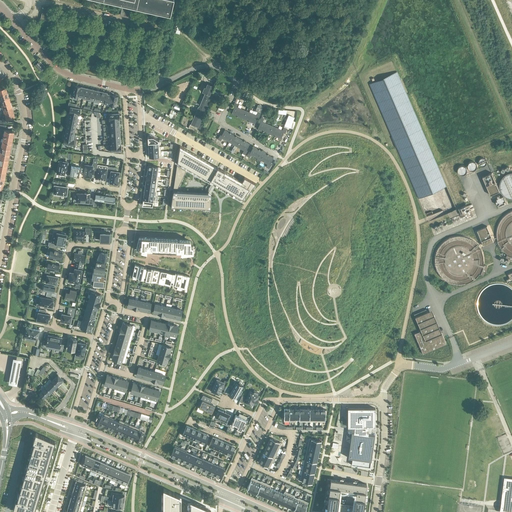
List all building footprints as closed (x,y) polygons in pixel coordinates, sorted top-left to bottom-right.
[(132,7),(140,8),(170,15),(173,0),(103,0),(122,4),(120,15),(130,17),(132,7)] [(40,61),(36,65),(42,72),(46,68),(40,61)] [(206,71),(199,72),(199,78),(204,77),(213,81),(213,80),(215,80),(217,76),(212,75),(212,74),(206,71)] [(398,72),(370,84),(418,195),(446,183),(398,72)] [(203,91),(203,92),(206,93),(209,94),(209,96),(210,97),(211,97),(219,101),(221,97),(210,92),(213,86),(207,84),(206,88),(205,88),(203,91)] [(75,85),(72,96),(78,97),(81,86),(75,85)] [(83,98),(83,99),(88,100),(91,89),(86,88),(83,99),(83,98)] [(192,124),(191,124),(195,125),(200,128),(200,127),(204,117),(202,116),(205,110),(206,110),(207,108),(206,108),(210,97),(209,96),(209,94),(206,93),(204,96),(200,106),(200,107),(199,107),(192,124)] [(112,95),(110,105),(115,106),(116,103),(117,103),(118,99),(117,99),(118,96),(112,95)] [(234,107),(232,113),(237,116),(237,117),(238,116),(243,118),(246,111),(236,107),(237,104),(240,98),(241,99),(242,97),(238,95),(235,103),(233,107),(234,107)] [(0,109),(0,110),(12,107),(10,102),(0,105),(0,109)] [(246,111),(243,118),(249,121),(248,121),(249,121),(255,123),(257,117),(259,118),(260,114),(262,111),(263,108),(263,106),(258,104),(258,105),(256,108),(255,111),(258,112),(256,115),(246,111)] [(1,111),(3,115),(13,112),(12,107),(0,110),(1,111)] [(15,116),(13,112),(3,115),(5,115),(5,117),(2,118),(2,120),(0,120),(0,122),(4,123),(5,121),(12,118),(12,117),(15,116)] [(289,115),(285,125),(290,127),(294,117),(289,115)] [(261,122),(258,128),(263,131),(264,132),(264,131),(269,133),(273,126),(262,122),(264,119),(261,118),(259,122),(261,122)] [(12,143),(13,137),(14,131),(7,130),(5,130),(6,125),(0,124),(0,128),(4,129),(1,141),(12,143)] [(273,126),(269,133),(275,136),(275,137),(276,136),(281,138),(284,132),(285,133),(287,129),(287,128),(284,127),(283,130),(273,126)] [(220,135),(218,139),(220,140),(222,137),(229,141),(233,134),(230,133),(231,133),(230,132),(230,133),(225,130),(221,136),(220,135)] [(233,134),(229,141),(237,146),(241,139),(236,136),(236,135),(235,136),(233,134)] [(64,137),(63,143),(69,144),(68,145),(72,146),(72,145),(75,146),(76,140),(75,139),(75,140),(64,137)] [(241,139),(237,146),(244,150),(243,153),(245,154),(247,150),(246,150),(249,144),(244,141),(245,140),(244,140),(244,141),(241,139)] [(1,141),(0,147),(0,152),(9,154),(11,148),(12,143),(1,141)] [(180,147),(178,162),(196,172),(215,183),(216,183),(230,191),(244,199),(255,183),(244,177),(242,181),(224,171),(224,170),(223,171),(221,169),(220,168),(220,169),(218,168),(218,167),(217,167),(184,148),(180,145),(180,147)] [(249,151),(247,155),(249,157),(251,154),(258,158),(257,159),(259,160),(264,151),(262,150),(263,150),(262,150),(262,151),(259,150),(260,149),(259,149),(254,147),(250,152),(249,151)] [(264,151),(259,160),(261,161),(261,160),(268,164),(266,166),(269,168),(271,164),(270,163),(273,158),(268,155),(268,154),(267,154),(265,153),(266,152),(265,152),(264,151)] [(0,164),(7,165),(8,160),(9,154),(0,152),(0,164)] [(59,161),(57,173),(60,173),(60,175),(64,176),(65,169),(66,169),(67,162),(59,161)] [(86,165),(84,176),(85,176),(85,177),(88,177),(88,176),(91,177),(91,174),(91,173),(93,173),(93,170),(96,170),(96,165),(93,164),(92,166),(90,165),(86,165)] [(97,168),(96,179),(102,180),(106,180),(106,176),(107,169),(108,166),(98,165),(97,168)] [(174,184),(173,189),(177,189),(178,189),(186,172),(186,171),(186,170),(185,170),(177,165),(176,169),(176,171),(175,177),(175,178),(174,183),(174,184)] [(71,166),(70,175),(79,176),(80,167),(71,166)] [(109,166),(108,173),(111,173),(110,183),(110,184),(114,184),(114,183),(118,184),(118,183),(118,179),(119,176),(119,172),(113,171),(114,167),(109,166)] [(487,185),(486,185),(491,195),(500,191),(492,173),(488,174),(489,175),(489,174),(493,183),(487,185)] [(54,181),(53,185),(55,185),(54,193),(61,194),(61,196),(65,196),(65,194),(66,194),(67,187),(66,187),(64,186),(64,183),(54,181)] [(173,193),(171,206),(191,207),(211,208),(211,195),(211,194),(211,193),(174,191),(173,191),(173,193)] [(77,193),(77,201),(81,201),(81,202),(86,202),(86,201),(88,201),(88,203),(92,204),(92,198),(89,198),(89,193),(85,193),(85,194),(77,193)] [(96,194),(95,200),(114,203),(115,201),(115,200),(115,197),(112,196),(112,194),(106,193),(106,195),(96,194)] [(465,205),(458,209),(461,215),(465,214),(466,213),(468,217),(470,216),(465,205)] [(487,226),(477,231),(484,246),(494,242),(487,226)] [(74,239),(85,240),(86,240),(86,239),(86,234),(89,234),(90,228),(86,228),(86,232),(74,231),(74,236),(74,239)] [(49,242),(48,245),(56,247),(57,244),(64,246),(65,246),(65,245),(67,235),(67,234),(66,234),(66,233),(61,232),(61,233),(57,232),(57,233),(55,243),(49,242)] [(96,236),(96,237),(101,238),(101,241),(109,242),(110,236),(110,233),(96,232),(96,236)] [(138,242),(136,249),(147,250),(147,249),(151,249),(154,250),(160,250),(166,250),(171,251),(181,251),(181,253),(184,253),(184,251),(193,252),(193,246),(191,246),(190,240),(185,240),(139,238),(138,242)] [(49,246),(48,251),(50,251),(49,256),(53,257),(53,259),(56,259),(57,258),(61,259),(62,252),(58,251),(58,250),(57,250),(57,247),(49,246)] [(100,252),(99,261),(106,262),(107,258),(107,255),(108,253),(104,253),(102,252),(100,252)] [(74,255),(73,261),(74,261),(76,262),(75,266),(81,267),(81,268),(83,269),(84,264),(84,263),(83,263),(85,255),(75,253),(74,255)] [(47,259),(46,262),(48,262),(47,268),(51,269),(51,271),(54,271),(55,270),(59,271),(60,264),(56,263),(55,263),(54,263),(55,260),(47,259)] [(135,265),(132,276),(138,278),(141,266),(135,265)] [(70,272),(68,281),(74,282),(75,282),(79,283),(79,282),(79,281),(82,270),(75,268),(74,273),(70,272)] [(146,268),(143,279),(149,280),(152,270),(151,269),(146,268)] [(152,270),(149,280),(156,282),(159,270),(152,268),(151,269),(152,270)] [(159,270),(156,282),(164,284),(167,272),(159,270)] [(45,271),(44,274),(47,275),(46,282),(51,283),(57,284),(58,280),(58,278),(58,277),(54,276),(51,275),(49,275),(50,272),(45,271)] [(167,272),(164,284),(173,285),(175,274),(167,272)] [(175,274),(173,285),(177,287),(177,289),(179,290),(182,274),(175,273),(175,274)] [(182,274),(179,290),(181,290),(182,288),(187,289),(189,277),(190,276),(182,274)] [(92,278),(91,283),(93,285),(93,286),(97,286),(99,287),(99,286),(103,286),(104,280),(103,280),(92,278)] [(44,285),(43,290),(47,291),(46,295),(51,297),(52,292),(54,292),(55,287),(44,285)] [(90,288),(88,294),(91,294),(90,298),(100,301),(99,301),(101,295),(101,294),(98,293),(97,293),(95,292),(96,289),(90,288)] [(66,292),(65,298),(75,300),(77,290),(70,289),(70,292),(66,292)] [(37,303),(36,306),(40,307),(44,308),(45,305),(52,307),(52,306),(53,306),(53,303),(53,302),(52,302),(53,299),(49,298),(43,297),(40,297),(39,304),(37,303)] [(90,298),(88,304),(98,307),(100,301),(90,298)] [(86,309),(86,310),(96,312),(98,307),(88,304),(86,309)] [(61,316),(60,320),(70,322),(72,316),(74,316),(75,308),(69,307),(67,315),(62,314),(62,316),(61,316)] [(38,314),(37,320),(48,322),(49,318),(50,318),(50,315),(49,314),(48,314),(45,314),(46,310),(39,309),(39,312),(38,314)] [(86,310),(85,315),(95,318),(94,318),(96,312),(86,310)] [(421,331),(414,334),(423,354),(446,344),(441,332),(437,334),(432,323),(427,312),(415,317),(421,331)] [(82,321),(93,324),(94,322),(95,318),(85,315),(83,321),(82,321)] [(80,328),(84,330),(84,329),(90,331),(91,328),(92,328),(93,324),(82,321),(80,328)] [(121,327),(121,328),(131,331),(134,331),(135,326),(132,325),(123,322),(121,328),(121,327)] [(171,334),(170,337),(175,339),(176,336),(178,326),(173,325),(171,334)] [(26,327),(24,336),(38,339),(39,330),(26,327)] [(121,328),(120,333),(129,336),(132,337),(134,331),(131,331),(121,328)] [(120,333),(118,338),(128,341),(129,336),(120,333)] [(44,341),(43,347),(53,349),(55,335),(51,335),(48,335),(47,340),(47,341),(44,341)] [(55,335),(53,349),(56,349),(62,350),(63,347),(63,345),(61,344),(62,339),(62,338),(59,337),(60,336),(55,335)] [(70,337),(67,348),(75,350),(77,341),(77,340),(77,339),(73,338),(70,337)] [(75,354),(75,357),(77,357),(77,354),(83,356),(84,356),(84,355),(85,351),(85,349),(85,348),(86,344),(86,343),(86,344),(83,343),(79,342),(78,342),(76,354),(75,354)] [(115,348),(125,351),(127,352),(129,347),(126,346),(117,343),(115,348)] [(162,344),(160,350),(170,353),(170,352),(171,347),(162,344)] [(115,348),(113,354),(123,357),(125,351),(115,348)] [(160,350),(159,355),(168,358),(170,353),(160,350)] [(114,354),(112,359),(122,362),(124,363),(126,357),(123,357),(113,354),(114,354)] [(159,355),(157,360),(167,363),(168,358),(159,355)] [(23,360),(14,359),(9,385),(18,386),(23,360)] [(58,375),(52,381),(57,386),(63,380),(58,375)] [(107,375),(104,384),(110,386),(113,376),(112,376),(107,375)] [(113,376),(110,386),(115,387),(118,378),(113,376)] [(47,382),(43,385),(50,392),(57,386),(52,381),(50,379),(47,382)] [(217,379),(212,391),(219,394),(220,391),(221,388),(224,389),(228,382),(224,380),(224,382),(217,379)] [(123,380),(120,389),(125,391),(128,381),(123,380)] [(236,382),(229,394),(232,395),(232,396),(233,397),(233,396),(236,398),(239,393),(241,394),(243,391),(241,390),(243,386),(240,384),(240,383),(239,383),(236,382)] [(133,383),(131,392),(136,394),(139,384),(138,384),(133,383)] [(139,384),(136,394),(141,395),(144,386),(139,384)] [(42,391),(40,393),(44,398),(48,394),(49,392),(50,392),(43,385),(40,388),(42,391)] [(154,389),(152,398),(157,400),(160,390),(154,389)] [(247,399),(246,402),(253,405),(254,402),(256,403),(258,399),(257,398),(258,395),(259,392),(254,390),(253,392),(252,393),(249,391),(246,398),(247,399)] [(202,400),(199,408),(204,410),(205,409),(207,410),(207,411),(212,413),(215,407),(215,405),(213,404),(210,403),(212,399),(203,395),(200,399),(202,400)] [(375,408),(348,408),(348,427),(352,427),(352,432),(348,458),(352,458),(351,465),(370,467),(375,435),(371,434),(372,427),(375,427),(375,408)] [(215,416),(215,417),(216,417),(226,421),(226,422),(227,422),(225,425),(228,426),(231,420),(228,419),(230,414),(226,412),(223,411),(219,409),(218,409),(215,416)] [(96,419),(95,423),(100,425),(105,414),(105,413),(105,414),(100,411),(99,413),(97,416),(96,419)] [(105,414),(100,425),(105,427),(109,417),(110,417),(110,416),(105,414)] [(236,415),(231,425),(237,428),(243,415),(240,414),(239,416),(236,415)] [(243,415),(237,428),(243,431),(248,420),(245,419),(247,416),(243,415)] [(109,417),(105,427),(110,429),(114,420),(115,419),(110,417),(109,417)] [(114,420),(110,429),(115,431),(119,422),(114,420)] [(119,422),(115,431),(120,433),(124,424),(125,422),(120,420),(119,422)] [(124,424),(120,433),(125,435),(129,427),(130,424),(125,422),(124,424)] [(129,427),(125,435),(130,437),(135,426),(130,424),(129,427)] [(187,425),(182,435),(188,438),(188,437),(192,428),(187,425)] [(135,426),(130,437),(135,440),(139,429),(139,430),(140,429),(135,426)] [(192,428),(188,437),(194,439),(198,430),(192,428)] [(139,429),(135,440),(140,442),(145,432),(139,430),(139,429)] [(198,430),(194,439),(199,442),(203,432),(198,430)] [(203,432),(199,442),(205,444),(209,435),(203,432)] [(16,500),(13,510),(21,511),(34,511),(36,508),(44,480),(43,480),(44,474),(46,474),(55,441),(46,437),(45,437),(36,433),(33,442),(34,443),(25,473),(25,475),(17,501),(16,500)] [(213,436),(209,446),(214,448),(218,439),(213,436)] [(270,437),(268,442),(279,448),(282,443),(270,437)] [(309,438),(308,444),(320,446),(321,441),(318,440),(318,439),(315,438),(315,439),(309,438)] [(218,439),(214,448),(220,451),(224,441),(218,439)] [(224,441),(220,451),(225,453),(229,444),(224,441)] [(268,442),(266,447),(277,453),(279,448),(268,442)] [(225,453),(225,454),(231,457),(235,446),(229,444),(225,453)] [(175,445),(171,456),(176,458),(181,448),(175,445)] [(266,447),(263,452),(275,458),(277,453),(266,447)] [(181,448),(176,458),(182,461),(186,451),(186,452),(187,450),(181,448)] [(186,451),(182,461),(187,463),(191,454),(186,452),(186,451)] [(191,454),(187,463),(193,465),(197,456),(198,454),(193,452),(192,454),(191,454)] [(263,452),(261,457),(272,463),(275,458),(263,452)] [(82,460),(81,463),(82,464),(87,466),(91,457),(85,455),(83,461),(82,460)] [(197,456),(193,465),(198,468),(202,459),(197,456)] [(91,457),(87,466),(91,468),(92,468),(96,459),(91,457)] [(261,457),(259,462),(270,468),(272,463),(261,457)] [(91,468),(91,471),(96,473),(101,461),(96,459),(92,468),(91,468)] [(202,459),(198,468),(204,470),(208,461),(202,459)] [(101,461),(96,473),(101,475),(105,464),(101,461)] [(208,461),(204,470),(209,473),(213,463),(208,461)] [(213,463),(209,473),(215,475),(219,466),(213,463)] [(105,464),(101,475),(106,477),(110,466),(105,464)] [(110,466),(106,477),(110,479),(115,468),(110,466)] [(219,466),(215,475),(221,478),(225,468),(219,466)] [(110,479),(109,482),(114,484),(115,481),(116,479),(120,470),(115,468),(110,479)] [(116,479),(115,481),(120,483),(120,484),(121,481),(123,478),(125,472),(120,470),(116,479)] [(121,481),(120,484),(126,486),(127,482),(128,482),(130,478),(129,478),(131,474),(125,472),(123,478),(121,481)] [(301,475),(300,481),(312,483),(313,478),(301,475)] [(252,477),(247,489),(252,491),(257,480),(252,477)] [(76,481),(74,487),(86,490),(88,485),(83,483),(83,480),(79,479),(78,482),(76,481)] [(362,511),(367,484),(327,479),(322,511),(362,511)] [(500,507),(500,510),(511,511),(511,479),(504,479),(503,485),(502,492),(501,500),(501,504),(500,507)] [(257,480),(252,491),(256,493),(257,493),(256,493),(261,482),(257,480)] [(261,482),(256,493),(257,493),(261,495),(266,483),(261,481),(261,482)] [(266,483),(261,495),(266,497),(270,487),(270,488),(271,485),(266,483)] [(74,487),(73,492),(85,496),(86,490),(74,487)] [(270,487),(266,497),(271,499),(275,490),(270,488),(270,487)] [(163,488),(163,511),(210,511),(211,509),(204,506),(180,495),(163,488)] [(275,490),(271,499),(275,501),(279,492),(275,490)] [(283,496),(280,503),(285,505),(290,493),(285,491),(284,493),(284,494),(283,496)] [(73,492),(71,497),(83,501),(85,496),(73,492)] [(279,492),(275,501),(280,503),(283,496),(284,494),(284,493),(279,492)] [(290,493),(285,505),(289,507),(294,497),(294,496),(290,493)] [(71,497),(70,503),(82,506),(83,501),(71,497)] [(294,497),(289,507),(294,509),(298,499),(294,497)] [(294,509),(298,511),(303,500),(299,498),(298,499),(294,509)] [(303,500),(298,511),(299,511),(304,511),(308,502),(303,500)] [(70,503),(68,508),(80,511),(82,506),(70,503)]
